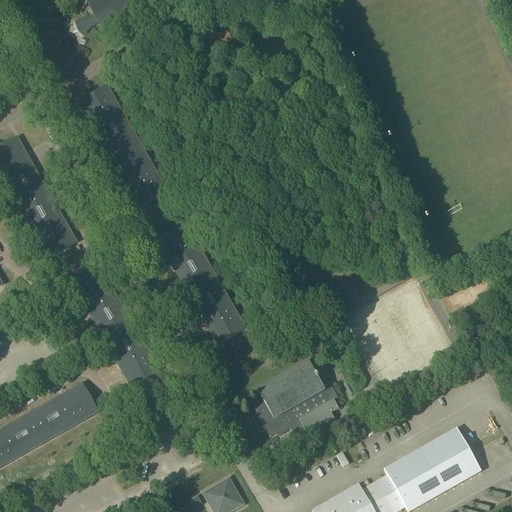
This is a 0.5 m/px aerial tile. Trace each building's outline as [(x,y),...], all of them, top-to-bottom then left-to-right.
[(84,0),(94,16),(89,19),(93,26),(98,24),(101,29),(135,9),(130,0),(84,0)] [(225,32),(201,45),(210,59),(233,46),(225,32)] [(69,49),(79,52),(82,43),(72,40),(69,49)] [(107,88),(79,104),(138,209),(167,193),(107,88)] [(16,139),(0,148),(0,175),(48,260),(76,244),(16,139)] [(185,225),(157,241),(217,346),(245,330),(185,225)] [(102,273),(74,289),(133,394),(161,378),(102,273)] [(263,403),(252,409),(269,438),(288,428),(293,436),(304,430),(307,436),(334,421),(330,415),(338,410),(333,402),(338,399),(321,370),(313,374),(307,363),(257,392),(263,403)] [(82,385),(0,431),(0,469),(98,414),(82,385)] [(356,413),(352,416),(357,425),(361,422),(356,413)] [(358,486),(312,511),(399,511),(405,509),(406,511),(412,511),(481,473),(456,430),(383,472),(387,477),(361,492),(358,486)] [(350,442),(357,452),(363,448),(356,438),(350,442)] [(336,457),(342,469),(348,466),(342,454),(336,457)] [(222,484),(208,492),(209,492),(207,493),(206,493),(202,495),(207,504),(201,507),(196,499),(192,501),(190,502),(176,510),(177,510),(175,511),(174,511),(173,511),(233,511),(243,506),(228,480),(224,483),(222,484)]
